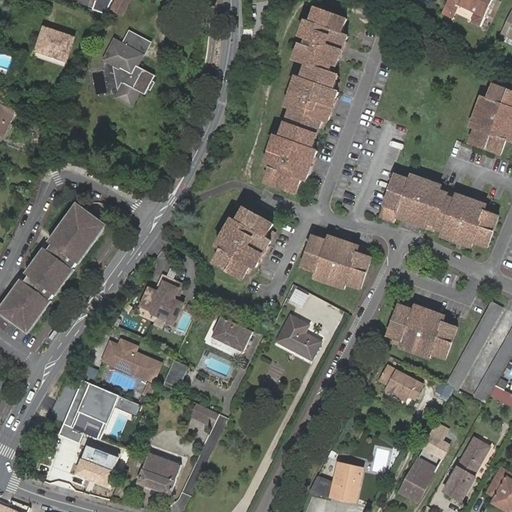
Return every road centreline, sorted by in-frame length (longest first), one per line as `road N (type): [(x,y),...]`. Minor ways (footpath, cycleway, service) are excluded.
road 1 (residential): [(266,511),(404,236)]
road 2 (secondary): [(157,221),(205,135),(227,63),(231,0)]
road 3 (residential): [(157,221),(64,174),(0,287)]
road 4 (residential): [(319,214),(382,36)]
road 5 (secondary): [(48,369),(157,221)]
